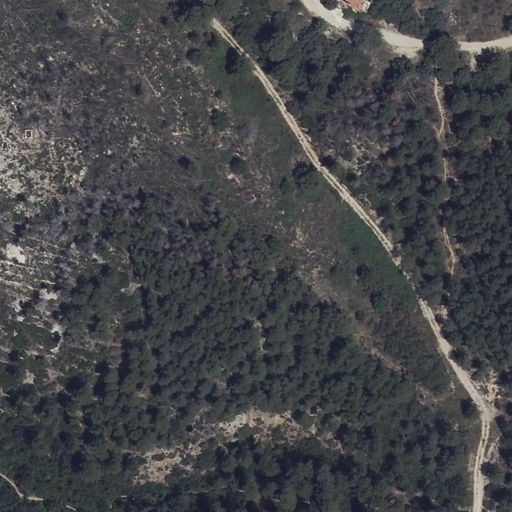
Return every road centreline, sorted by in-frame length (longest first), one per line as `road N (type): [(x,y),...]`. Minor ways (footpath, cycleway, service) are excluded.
road 1 (track): [(478,511),(483,403),(379,223),(316,167),(261,72),(192,0)]
road 2 (track): [(310,0),(338,21),(405,42),(511,41)]
